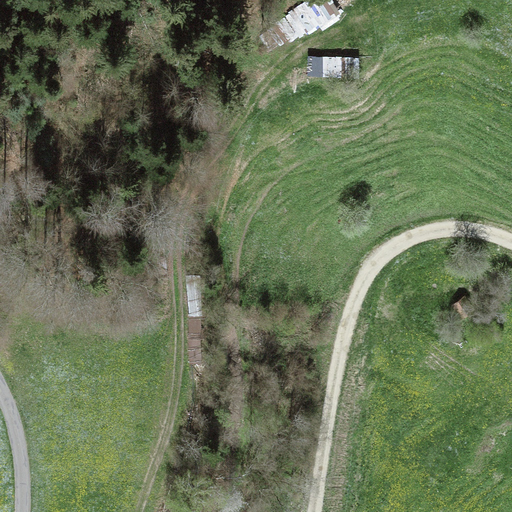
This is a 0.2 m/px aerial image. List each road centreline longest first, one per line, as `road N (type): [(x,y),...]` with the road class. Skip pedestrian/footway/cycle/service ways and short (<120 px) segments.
road 1 (track): [(511,247),(491,235),(442,228),(392,247),(360,291),(332,405),(318,511)]
road 2 (unclassified): [(23,511),(17,434),(0,386)]
